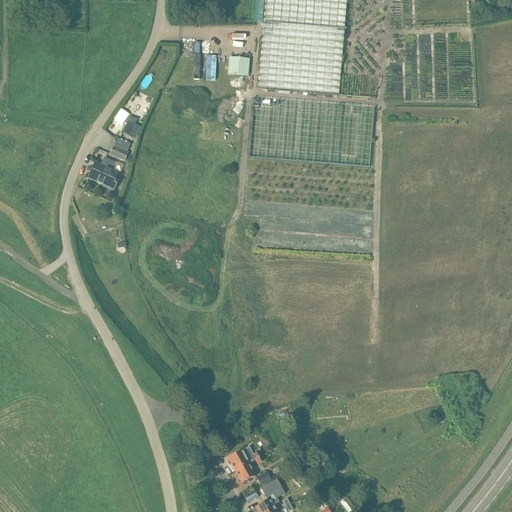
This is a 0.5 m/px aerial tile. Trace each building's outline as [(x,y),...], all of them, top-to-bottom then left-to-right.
[(265,0),(258,88),(339,94),(346,0),(265,0)] [(205,80),(216,81),(216,56),(206,55),(205,80)] [(228,75),(248,77),(249,60),(229,58),(228,75)] [(135,125),(127,122),(122,133),(130,136),(135,125)] [(117,139),(114,147),(110,155),(124,162),(128,153),(127,152),(130,145),(117,139)] [(89,179),(106,186),(114,190),(118,182),(115,181),(119,174),(112,171),(115,163),(104,158),(101,166),(95,163),(89,179)] [(304,403),(288,408),(277,412),(280,421),(291,417),(290,412),(305,408),(304,403)] [(255,461),(254,460),(248,448),(229,459),(235,471),(249,464),(255,461)] [(255,460),(262,457),(259,452),(253,455),(255,460)] [(262,457),(255,460),(258,465),(264,462),(262,457)] [(249,464),(235,471),(242,484),(255,477),(249,464)] [(267,472),(256,478),(261,487),(271,481),(267,472)] [(258,511),(276,511),(270,500),(256,508),(258,511)]
